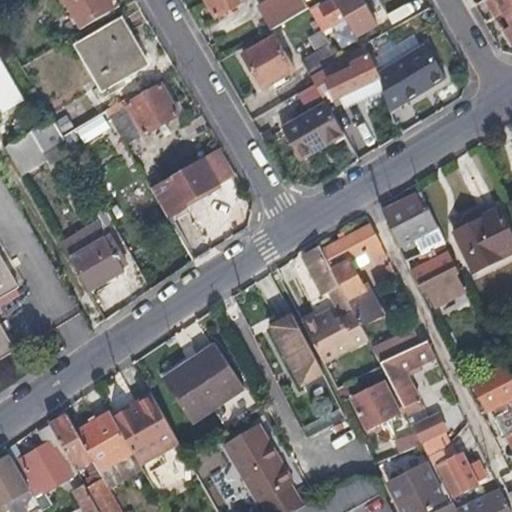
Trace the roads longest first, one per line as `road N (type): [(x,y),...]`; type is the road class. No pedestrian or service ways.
road 1 (residential): [(0,423),(290,216)]
road 2 (residential): [(160,0),(290,216)]
road 3 (residential): [(290,216),(504,90)]
road 4 (unknown): [(226,267),(298,421),(320,432),(342,420)]
